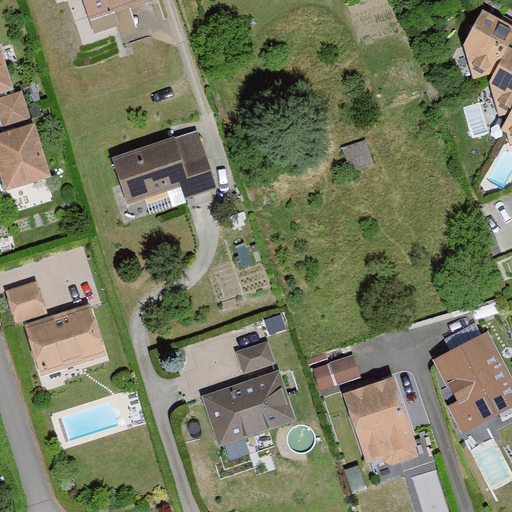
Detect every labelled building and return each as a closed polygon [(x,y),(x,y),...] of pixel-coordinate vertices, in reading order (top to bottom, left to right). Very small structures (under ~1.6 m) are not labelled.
[(158,0),(78,0),(90,38),(134,25),(138,38),(168,29),(158,0)] [(464,42),(471,78),(495,75),(511,42),(511,25),(484,9),(464,42)] [(0,42),(0,93),(15,89),(0,42)] [(511,113),(511,47),(495,75),(490,83),(494,102),(511,113)] [(511,114),(500,131),(511,144),(511,114)] [(38,123),(0,132),(0,165),(6,188),(52,175),(38,123)] [(196,131),(110,157),(123,200),(177,183),(182,198),(214,188),(196,131)] [(37,281),(5,291),(15,323),(46,313),(37,281)] [(25,330),(39,377),(103,357),(89,310),(25,330)] [(511,403),(511,379),(486,329),(429,358),(465,428),(511,403)] [(270,341),(238,349),(244,373),(276,365),(270,341)] [(319,390),(364,380),(359,354),(314,364),(319,390)] [(209,395),(224,443),(297,421),(282,373),(209,395)] [(342,393),(365,463),(417,445),(394,376),(342,393)]
